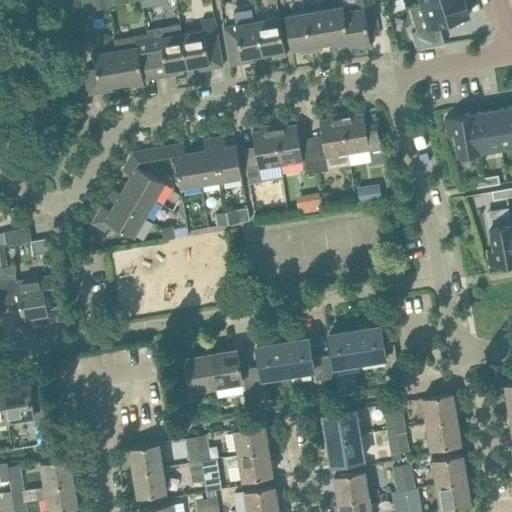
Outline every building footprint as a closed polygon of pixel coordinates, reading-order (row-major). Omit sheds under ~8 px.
[(107,0),(82,0),(84,11),(108,7),(108,5),(107,0)] [(379,34),(376,14),(373,0),(356,0),(358,7),(344,10),(343,10),(349,44),(359,43),(360,48),(371,46),(369,36),(379,34)] [(469,14),(464,0),(431,0),(422,3),(429,26),(411,32),(416,48),(445,43),(439,24),(469,14)] [(349,44),(343,10),(344,10),(343,5),(324,8),(330,42),(337,41),(338,46),(349,44)] [(330,42),(324,8),(305,11),(311,51),(323,49),(322,43),(330,42)] [(263,54),(257,20),(254,20),(252,9),(233,13),(235,25),(224,27),(230,64),(255,60),(254,55),(263,54)] [(311,51),(305,11),(285,15),(291,49),(299,47),(300,52),(311,51)] [(286,55),(283,35),(279,16),(257,20),(263,54),(273,52),(274,57),(286,55)] [(223,66),(218,40),(214,17),(201,19),(203,29),(182,33),(188,66),(198,65),(198,70),(223,66)] [(188,66),(182,33),(180,23),(147,29),(148,34),(148,36),(155,77),(179,73),(179,68),(188,66)] [(148,36),(148,34),(114,40),(115,49),(121,83),(131,81),(132,87),(144,84),(143,79),(155,77),(148,36)] [(121,83),(115,49),(94,53),(96,66),(84,68),(89,94),(113,90),(112,85),(121,83)] [(511,144),(511,106),(495,109),(501,146),(511,144)] [(501,146),(495,109),(474,113),(480,150),(501,146)] [(391,159),(382,130),(378,117),(365,119),(364,111),(355,113),(355,110),(340,112),(343,129),(347,152),(369,148),(371,162),(391,159)] [(347,152),(343,129),(340,112),(327,114),(328,118),(319,119),(324,147),(326,156),(347,152)] [(480,150),(474,113),(445,117),(447,132),(454,131),(458,154),(480,150)] [(303,160),(298,129),(296,123),(288,124),(288,121),(274,124),(274,129),(280,164),(303,160)] [(280,164),(274,129),(274,124),(260,126),(261,129),(252,131),(256,151),(244,153),(249,183),(261,181),(259,167),(280,164)] [(242,176),(236,143),(226,145),(224,135),(214,137),(221,180),(242,176)] [(221,180),(214,137),(204,139),(206,149),(196,150),(201,183),(221,180)] [(201,183),(196,150),(185,152),(184,142),(161,146),(163,156),(175,154),(180,187),(201,183)] [(329,169),(327,159),(326,156),(324,147),(313,149),(315,161),(314,162),(316,171),(329,169)] [(153,158),(151,148),(140,150),(142,160),(153,158)] [(165,181),(137,165),(139,160),(142,160),(140,150),(133,151),(123,169),(131,174),(126,183),(155,199),(165,181)] [(316,171),(314,162),(303,164),(304,173),(316,171)] [(498,174),(484,177),(486,185),(500,183),(498,174)] [(486,185),(484,177),(471,179),(472,188),(486,185)] [(381,182),(359,186),(361,200),(372,198),(383,196),(381,182)] [(145,217),(155,199),(126,183),(121,192),(112,187),(107,196),(116,201),(116,200),(145,217)] [(507,196),(506,188),(492,190),(494,199),(507,196)] [(319,207),(316,194),(293,199),(296,213),(319,207)] [(185,199),(177,212),(187,218),(185,199)] [(134,235),(145,217),(116,200),(116,201),(111,209),(102,204),(92,222),(106,230),(110,222),(134,235)] [(238,209),(227,211),(229,223),(240,221),(238,209)] [(229,223),(227,211),(216,212),(218,225),(229,223)] [(511,261),(511,222),(490,226),(494,249),(487,250),(490,265),(511,261)] [(163,225),(165,239),(175,238),(173,223),(163,225)] [(32,239),(30,227),(4,231),(6,243),(32,239)] [(121,312),(140,312),(139,250),(120,250),(121,312)] [(15,275),(14,265),(1,267),(3,277),(15,275)] [(55,274),(17,280),(23,317),(49,313),(46,295),(58,293),(55,274)] [(398,365),(394,343),(384,345),(381,325),(355,329),(360,361),(386,357),(387,367),(398,365)] [(360,361),(355,329),(328,334),(332,353),(322,355),(326,378),(336,376),(334,365),(360,361)] [(326,378),(322,355),(312,357),(309,337),(283,341),(288,373),(314,369),(316,379),(326,378)] [(288,373),(283,341),(256,346),(260,365),(250,367),(254,390),(264,388),(262,377),(288,373)] [(254,390),(250,367),(240,369),(237,349),(209,353),(214,385),(242,381),(247,410),(257,408),(254,390)] [(214,385),(209,353),(184,357),(188,377),(178,379),(182,401),(192,400),(190,389),(214,385)] [(46,424),(42,401),(32,403),(29,383),(3,387),(8,419),(34,415),(36,425),(46,424)] [(454,402),(453,392),(422,397),(426,423),(457,418),(456,413),(461,413),(459,401),(454,402)] [(404,427),(400,401),(390,402),(394,429),(404,427)] [(394,429),(390,402),(382,404),(387,430),(394,429)] [(359,433),(355,408),(324,413),(328,439),(359,433)] [(461,442),(457,418),(426,423),(430,447),(461,442)] [(269,449),(265,423),(245,427),(232,429),(237,454),(269,449)] [(409,452),(404,427),(394,429),(400,453),(409,452)] [(400,453),(394,429),(387,430),(391,455),(400,453)] [(209,459),(205,434),(205,433),(195,435),(196,435),(200,461),(209,459)] [(363,459),(359,433),(328,439),(332,464),(363,459)] [(200,461),(196,435),(184,437),(188,463),(200,461)] [(163,466),(159,442),(129,446),(133,471),(163,466)] [(273,473),(269,449),(237,454),(225,456),(227,465),(238,464),(241,479),(273,473)] [(467,479),(463,454),(432,459),(436,484),(467,479)] [(74,481),(70,456),(41,461),(45,486),(74,481)] [(213,483),(209,459),(200,461),(203,480),(205,491),(214,489),(213,483)] [(203,480),(200,461),(188,463),(192,482),(203,480)] [(9,473),(8,466),(7,462),(0,462),(0,473),(3,492),(12,491),(9,473)] [(414,488),(410,463),(402,465),(406,490),(407,490),(414,488)] [(23,489),(20,471),(19,464),(8,466),(9,473),(12,491),(23,489)] [(406,490),(402,465),(393,466),(397,491),(406,490)] [(167,491),(163,466),(133,471),(138,496),(167,491)] [(369,496),(365,470),(334,475),(338,501),(369,496)] [(471,504),(467,479),(436,484),(441,509),(471,504)] [(78,506),(74,481),(45,486),(49,510),(78,506)] [(266,511),(279,510),(275,485),(244,490),(247,511),(266,511)] [(26,511),(23,489),(12,491),(15,511),(26,511)] [(410,511),(409,503),(407,490),(406,490),(397,491),(392,492),(394,511),(410,511)] [(15,511),(12,491),(3,492),(6,511),(15,511)] [(218,511),(215,495),(206,497),(206,498),(208,511),(218,511)] [(371,511),(369,496),(338,501),(339,504),(335,505),(335,511),(371,511)] [(208,511),(206,498),(194,500),(196,511),(208,511)] [(424,511),(423,501),(409,503),(410,511),(424,511)] [(170,511),(169,503),(140,508),(140,511),(170,511)]
